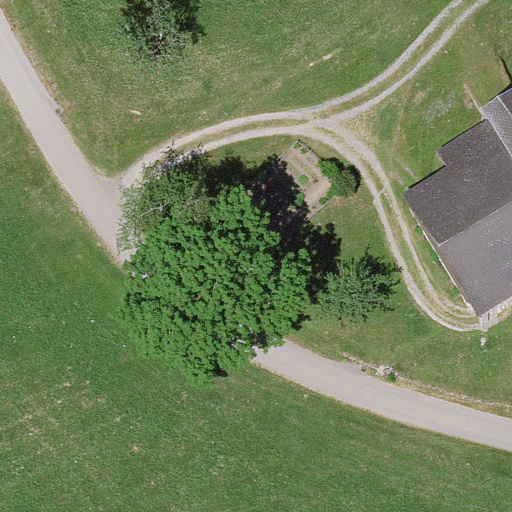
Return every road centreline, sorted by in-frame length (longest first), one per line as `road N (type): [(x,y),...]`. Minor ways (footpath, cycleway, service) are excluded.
road 1 (unclassified): [(511,436),(377,398),(286,359),(155,270),(73,171),(0,43)]
road 2 (track): [(104,212),(184,146),(315,118),(364,99),(427,48),(469,0)]
road 3 (track): [(315,118),(363,155),(417,291),(445,318)]
